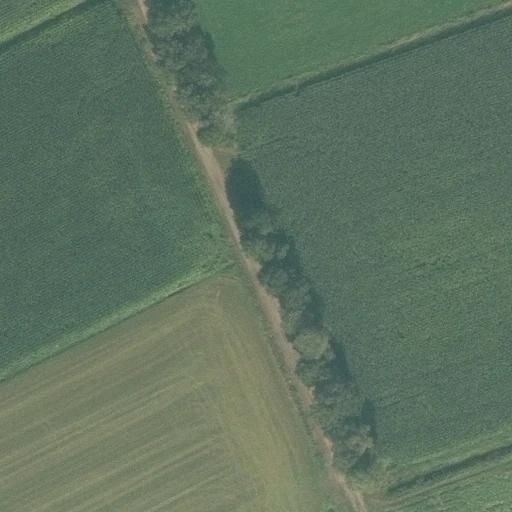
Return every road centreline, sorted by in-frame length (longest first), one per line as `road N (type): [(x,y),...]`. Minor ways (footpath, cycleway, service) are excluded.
road 1 (track): [(146,0),(362,511)]
road 2 (track): [(511,440),(354,494)]
